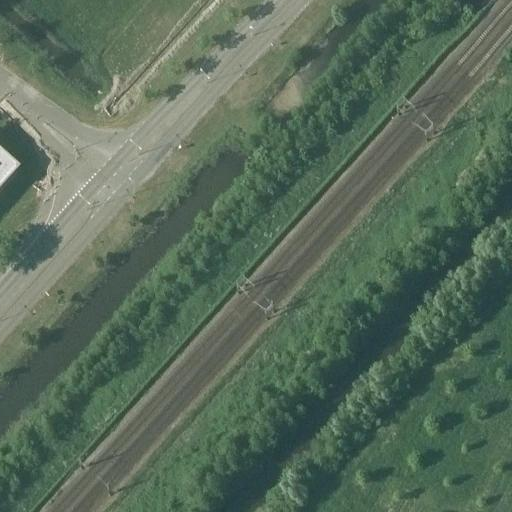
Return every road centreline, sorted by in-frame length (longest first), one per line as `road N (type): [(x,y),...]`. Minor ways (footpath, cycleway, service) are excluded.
road 1 (track): [(111,511),(483,95)]
road 2 (secondary): [(122,196),(302,0)]
road 3 (secondary): [(275,0),(111,171)]
road 4 (secondary): [(0,331),(122,196)]
road 5 (secondary): [(95,188),(0,291)]
